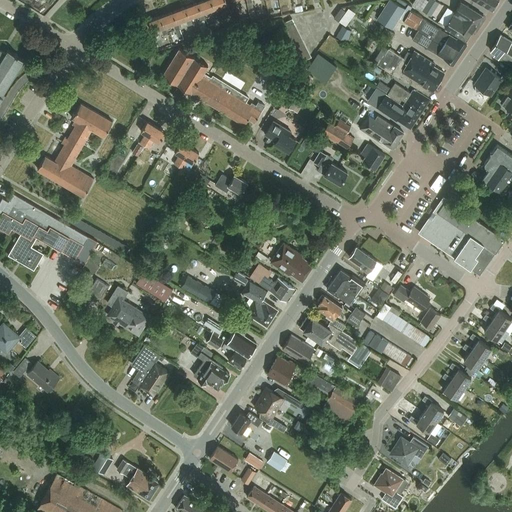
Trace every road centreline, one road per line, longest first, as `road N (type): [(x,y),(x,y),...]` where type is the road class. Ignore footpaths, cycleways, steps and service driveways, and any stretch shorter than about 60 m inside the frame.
road 1 (unclassified): [(358,223),(73,50)]
road 2 (secondary): [(197,454),(358,223)]
road 3 (residential): [(371,502),(352,483),(377,419),(479,289)]
road 4 (residential): [(197,454),(102,388),(7,280)]
road 5 (secondary): [(371,218),(446,94)]
road 6 (residential): [(0,161),(73,50)]
road 7 (unclassified): [(479,289),(371,218)]
